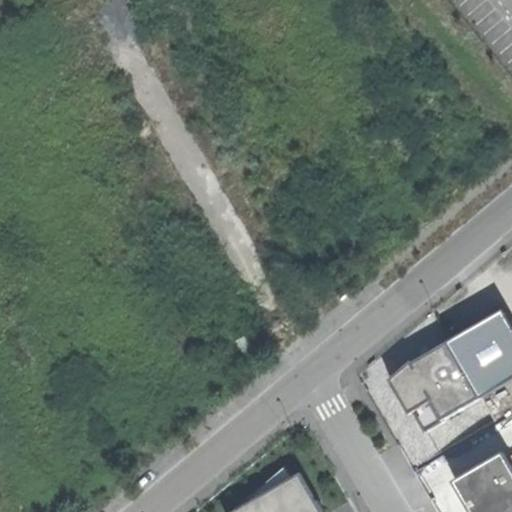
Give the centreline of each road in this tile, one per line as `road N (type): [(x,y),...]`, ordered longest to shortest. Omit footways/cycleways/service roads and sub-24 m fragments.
road 1 (residential): [(107,0),(312,374)]
road 2 (residential): [(511,207),(312,374)]
road 3 (residential): [(312,374),(155,511)]
road 4 (residential): [(312,374),(391,511)]
